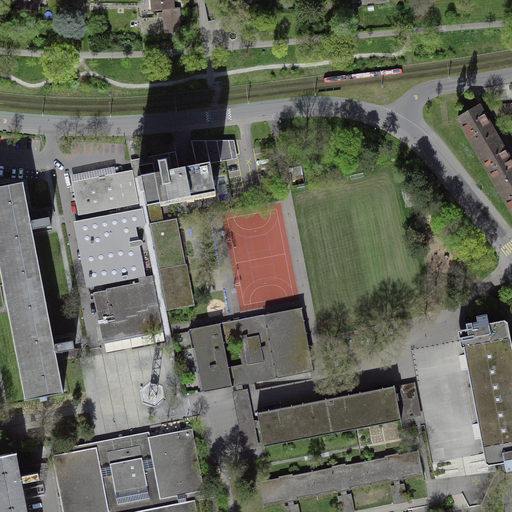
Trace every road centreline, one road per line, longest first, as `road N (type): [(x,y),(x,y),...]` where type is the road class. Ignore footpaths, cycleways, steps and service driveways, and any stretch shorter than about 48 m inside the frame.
road 1 (tertiary): [(394,121),(318,104),(111,124),(0,119)]
road 2 (tertiary): [(511,252),(429,148),(394,121)]
road 3 (residential): [(394,121),(429,89),(511,74)]
